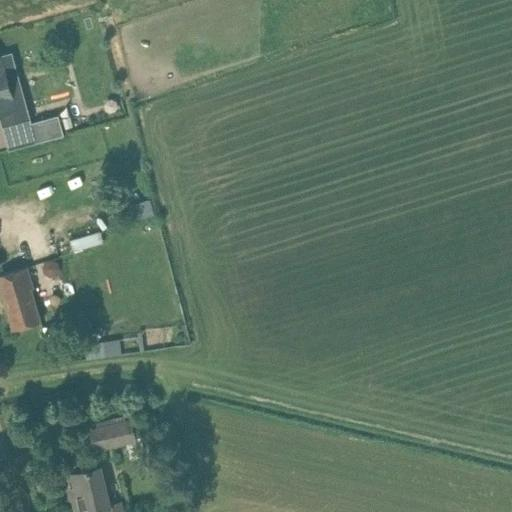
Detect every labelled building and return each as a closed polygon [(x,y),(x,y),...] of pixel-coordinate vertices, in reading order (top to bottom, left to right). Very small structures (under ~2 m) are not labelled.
[(0,57),(0,111),(1,111),(4,125),(18,121),(1,57),(0,57)] [(58,115),(32,122),(37,142),(63,135),(58,115)] [(64,221),(89,217),(88,208),(62,212),(64,221)] [(73,252),(104,240),(99,228),(68,240),(73,252)] [(32,280),(28,265),(0,273),(0,286),(13,329),(41,321),(29,281),(32,280)] [(131,418),(125,420),(124,414),(109,418),(111,424),(88,429),(93,451),(126,443),(131,462),(146,458),(141,437),(136,438),(131,418)] [(72,499),(74,511),(125,511),(122,500),(109,503),(100,467),(71,474),(77,498),(72,499)]
